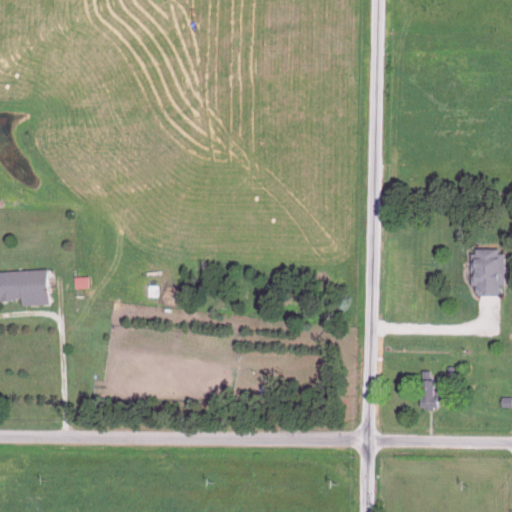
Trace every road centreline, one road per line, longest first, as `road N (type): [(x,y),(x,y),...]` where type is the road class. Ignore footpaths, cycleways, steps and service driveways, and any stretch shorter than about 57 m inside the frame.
road 1 (residential): [(362,511),(374,0)]
road 2 (residential): [(511,445),(0,437)]
